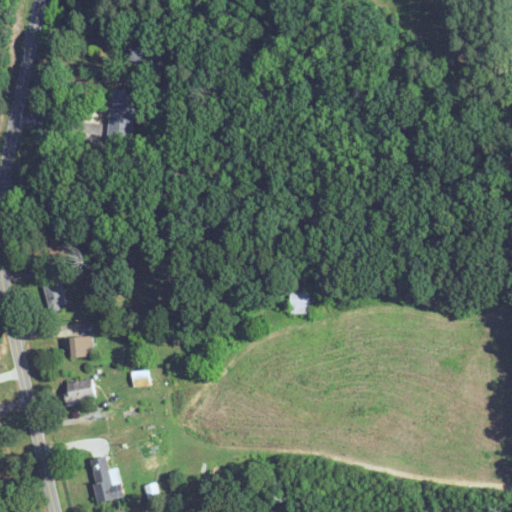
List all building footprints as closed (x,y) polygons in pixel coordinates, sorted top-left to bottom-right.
[(131,62),(163,62),(164,43),(131,42),(131,62)] [(138,92),(114,89),(108,139),(131,142),(138,92)] [(311,284),(291,284),(291,315),(311,315),(311,284)] [(95,356),(93,335),(68,338),(70,359),(95,356)] [(134,387),(150,386),(150,371),(133,371),(134,387)] [(94,402),(94,381),(67,381),(67,402),(94,402)] [(144,472),(160,469),(153,438),(137,441),(144,472)] [(99,503),(125,498),(119,468),(110,469),(107,457),(90,460),(99,503)]
